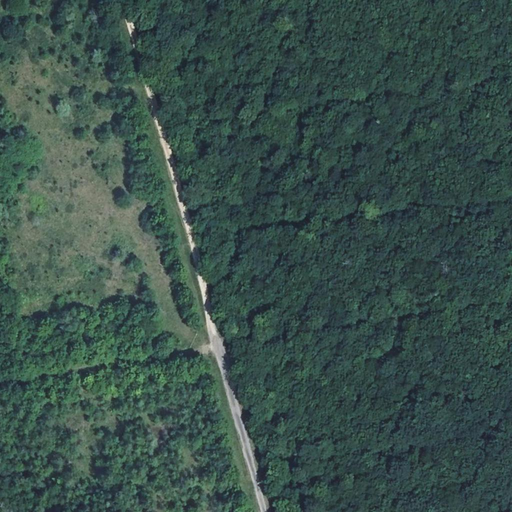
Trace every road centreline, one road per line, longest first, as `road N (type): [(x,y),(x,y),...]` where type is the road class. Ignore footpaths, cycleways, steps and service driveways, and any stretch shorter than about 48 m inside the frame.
road 1 (track): [(264,511),(124,0)]
road 2 (track): [(0,379),(511,297)]
